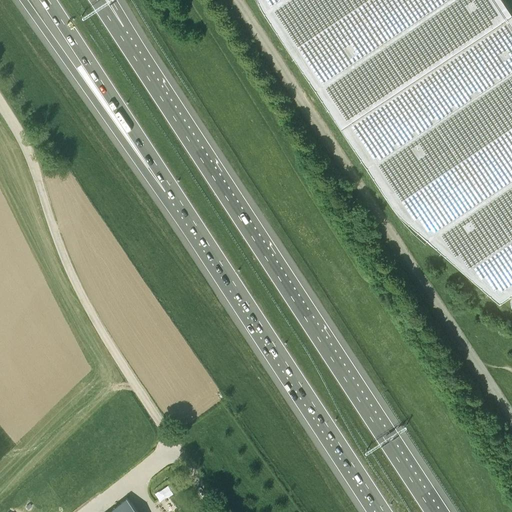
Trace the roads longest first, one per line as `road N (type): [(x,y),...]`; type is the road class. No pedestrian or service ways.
road 1 (motorway): [(432,511),(120,33)]
road 2 (unclassified): [(511,420),(236,0)]
road 3 (unclassified): [(211,511),(84,300),(30,157),(0,102)]
road 4 (motorway): [(172,189),(383,511)]
road 5 (motorway): [(22,0),(172,189)]
road 6 (motorway): [(47,0),(172,189)]
